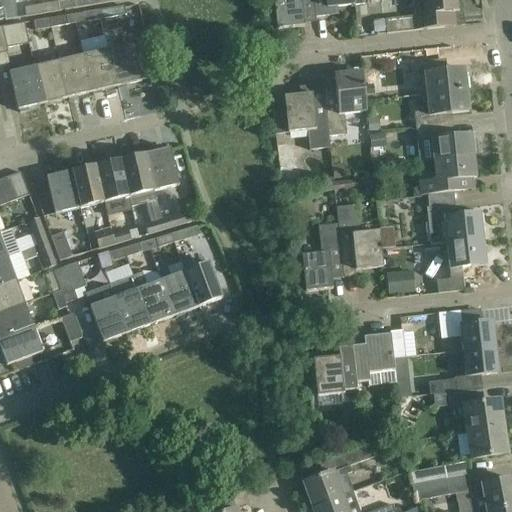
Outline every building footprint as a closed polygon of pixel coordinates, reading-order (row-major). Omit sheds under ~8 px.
[(41,15),(40,7),(39,7),(38,0),(22,0),(24,18),(41,15)] [(78,0),(65,2),(66,11),(91,7),(89,0),(78,0)] [(303,20),(314,19),(311,0),(272,0),(276,31),(303,28),(303,20)] [(311,0),(314,19),(328,17),(327,9),(353,6),(352,0),(311,0)] [(457,14),(455,0),(411,0),(414,18),(384,21),(386,35),(455,28),(455,26),(442,27),(441,15),(457,14)] [(2,9),(0,1),(0,21),(4,20),(5,22),(16,20),(14,6),(2,9)] [(41,15),(66,11),(65,2),(40,7),(41,15)] [(122,7),(98,11),(101,21),(125,17),(122,7)] [(72,16),(75,25),(101,21),(98,11),(72,16)] [(50,30),(75,25),(72,16),(47,20),(50,30)] [(50,30),(47,20),(32,23),(34,32),(50,30)] [(22,27),(0,30),(0,55),(5,54),(4,50),(28,47),(22,27)] [(132,45),(107,51),(116,89),(141,83),(132,45)] [(91,94),(116,89),(107,51),(82,57),(91,94)] [(67,100),(91,94),(82,57),(58,63),(67,100)] [(438,62),(410,65),(412,85),(424,84),(426,96),(465,92),(463,71),(440,73),(438,62)] [(42,106),(67,100),(58,63),(33,69),(42,106)] [(17,112),(42,106),(33,69),(8,75),(17,112)] [(334,85),(321,86),(327,139),(345,137),(342,118),(365,115),(364,104),(361,74),(333,77),(334,85)] [(283,101),(271,103),(275,136),(306,133),(309,152),(328,150),(328,145),(327,139),(321,86),(309,88),(310,96),(283,99),(283,101)] [(364,87),(365,96),(373,95),(372,86),(364,87)] [(427,109),(413,110),(415,131),(445,127),(444,116),(468,113),(465,92),(426,96),(427,109)] [(367,119),(368,132),(377,131),(375,118),(367,119)] [(445,127),(415,131),(418,163),(433,162),(473,158),(472,156),(477,155),(475,140),(471,141),(470,136),(447,139),(445,127)] [(369,137),(370,149),(382,148),(380,136),(369,137)] [(143,156),(152,193),(178,187),(169,150),(143,156)] [(143,156),(119,162),(127,199),(129,208),(154,203),(152,193),(143,156)] [(434,174),(418,176),(421,198),(427,198),(453,195),(453,194),(473,192),(472,179),(475,179),(473,158),(433,162),(434,174)] [(94,168),(102,205),(127,199),(119,162),(94,168)] [(332,167),(333,180),(344,179),(343,166),(332,167)] [(78,211),(102,205),(94,168),(69,173),(78,211)] [(78,211),(69,173),(45,179),(54,216),(78,211)] [(20,174),(8,178),(16,202),(28,197),(20,174)] [(16,202),(8,178),(0,181),(0,190),(5,206),(16,202)] [(370,179),(360,180),(361,188),(369,188),(371,187),(370,179)] [(352,181),(332,183),(333,191),(353,189),(352,181)] [(428,209),(426,210),(430,246),(446,244),(446,245),(482,241),(479,215),(455,218),(453,195),(427,198),(428,209)] [(337,225),(338,236),(341,263),(353,262),(355,272),(382,269),(378,234),(358,237),(357,225),(355,207),(335,209),(337,225)] [(158,223),(161,234),(191,226),(187,214),(158,223)] [(28,225),(37,248),(47,245),(38,221),(28,225)] [(161,234),(158,223),(143,227),(147,238),(161,234)] [(341,263),(338,236),(337,225),(316,228),(320,257),(301,259),(304,294),(332,291),(331,281),(343,279),(341,263)] [(195,228),(169,235),(172,244),(198,236),(195,228)] [(113,247),(108,229),(92,234),(97,251),(113,247)] [(110,229),(108,229),(113,247),(137,239),(134,229),(112,236),(110,229)] [(9,231),(0,234),(0,261),(7,259),(6,257),(18,253),(9,231)] [(71,258),(63,234),(50,238),(59,263),(71,258)] [(157,249),(172,244),(169,235),(154,240),(157,249)] [(450,281),(436,282),(437,295),(463,293),(462,280),(476,279),(475,268),(485,267),(482,241),(446,245),(450,281)] [(37,248),(20,254),(23,263),(36,258),(41,273),(55,268),(47,245),(37,248)] [(121,250),(122,254),(124,259),(141,254),(138,245),(121,250)] [(124,259),(122,254),(121,250),(97,258),(100,267),(124,259)] [(185,274),(183,274),(197,309),(221,300),(208,265),(194,270),(189,257),(180,261),(185,274)] [(0,287),(15,282),(7,259),(0,261),(0,287)] [(72,292),(85,288),(76,264),(63,269),(72,292)] [(109,283),(131,277),(128,268),(107,274),(109,283)] [(64,305),(76,301),(72,292),(63,269),(53,273),(60,293),(64,305)] [(160,283),(173,318),(197,309),(183,274),(170,279),(166,271),(157,274),(160,283)] [(409,273),(386,276),(388,296),(412,293),(409,273)] [(131,278),(149,327),(173,318),(160,283),(146,288),(141,274),(131,278)] [(112,301),(126,336),(149,327),(131,278),(107,286),(112,301)] [(0,314),(24,306),(15,282),(0,287),(0,314)] [(60,293),(51,296),(57,312),(65,309),(64,305),(60,293)] [(126,336),(112,301),(89,309),(102,344),(126,336)] [(24,306),(0,314),(0,341),(33,330),(24,306)] [(462,354),(494,351),(491,324),(460,327),(459,313),(437,315),(440,341),(461,339),(462,354)] [(78,331),(72,316),(60,320),(68,343),(81,339),(78,331)] [(33,330),(0,341),(0,351),(6,367),(42,354),(33,330)] [(405,359),(402,332),(389,333),(392,361),(405,359)] [(393,373),(391,361),(389,337),(362,340),(363,348),(349,349),(354,387),(368,385),(368,388),(394,385),(393,373)] [(354,387),(349,349),(337,351),(338,359),(312,362),(316,399),(339,397),(340,405),(355,403),(354,387)] [(494,351),(462,354),(465,378),(496,375),(494,351)] [(405,359),(392,361),(393,361),(394,373),(396,400),(410,398),(406,359),(405,359)] [(432,398),(455,395),(454,380),(427,383),(428,399),(432,398)] [(475,406),(474,393),(455,395),(432,398),(434,411),(452,409),(454,421),(463,420),(466,436),(502,431),(498,402),(478,405),(475,406)] [(506,456),(502,431),(466,436),(470,461),(506,456)] [(347,468),(348,467),(373,458),(370,448),(361,451),(343,457),(347,468)] [(414,488),(463,478),(463,476),(469,475),(466,461),(411,472),(414,488)] [(302,484),(312,509),(350,495),(343,477),(351,474),(348,467),(347,468),(302,484)] [(463,478),(414,488),(417,501),(466,492),(463,478)] [(473,511),(502,511),(511,510),(511,481),(511,480),(492,484),(469,489),(473,511)] [(392,511),(391,506),(375,511),(356,511),(350,495),(312,509),(312,511),(392,511)]
